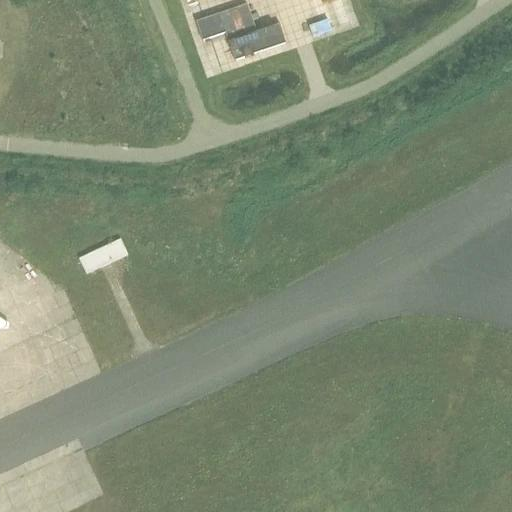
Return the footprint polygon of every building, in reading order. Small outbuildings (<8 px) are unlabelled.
[(196,0),(181,0),(188,20),(201,16),(196,0)] [(322,0),(304,0),(316,31),(331,25),(322,0)] [(345,0),(329,0),(338,21),(352,17),(345,0)] [(246,7),(197,24),(204,42),(227,35),(237,61),(290,41),(281,17),(252,26),(246,7)] [(79,259),(87,274),(129,254),(121,239),(79,259)] [(73,442),(0,476),(0,511),(67,511),(100,497),(73,442)]
